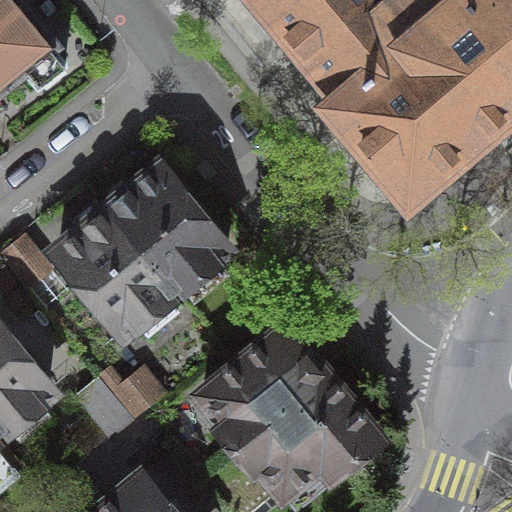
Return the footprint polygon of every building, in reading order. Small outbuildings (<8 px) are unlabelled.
[(21,0),(0,0),(0,89),(25,69),(38,85),(66,62),(53,47),(57,43),(21,0)] [(511,0),(253,0),(330,92),(323,98),(416,211),(511,132),(511,0)] [(107,207),(174,289),(183,282),(195,297),(225,272),(213,258),(224,248),(157,167),(120,197),(107,207)] [(166,296),(174,289),(107,207),(95,217),(58,248),(124,330),(136,320),(148,335),(178,311),(166,296)] [(50,267),(25,236),(14,245),(3,254),(28,285),(50,267)] [(284,326),(201,393),(226,423),(224,425),(255,464),(258,462),(283,492),(284,492),(296,507),(339,473),(335,467),(376,434),(321,367),(319,368),(301,347),(284,326)] [(0,430),(7,425),(19,440),(50,415),(38,400),(49,391),(0,331),(0,430)] [(124,385),(112,370),(103,377),(134,414),(163,390),(145,368),(135,377),(124,385)] [(131,417),(99,378),(88,387),(77,396),(109,435),(131,417)] [(78,422),(68,429),(86,451),(105,435),(87,414),(78,422)] [(0,489),(20,474),(0,449),(0,489)] [(66,511),(168,511),(167,510),(140,476),(95,511),(94,511),(64,474),(46,488),(66,511)]
